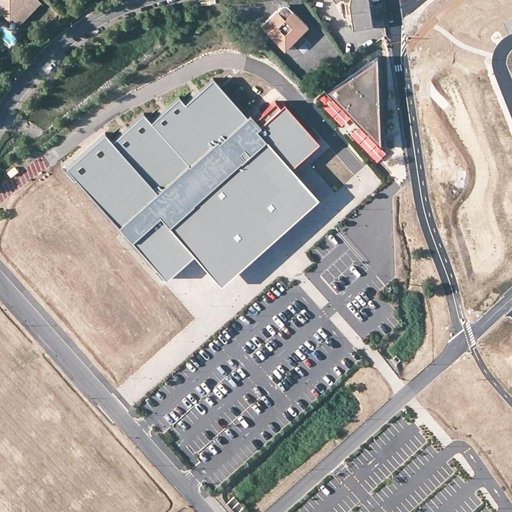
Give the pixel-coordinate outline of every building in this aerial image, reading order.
[(19,10),(12,17),(19,24),(41,1),(39,0),(0,0),(0,12),(1,12),(6,7),(16,7),(19,10)] [(332,0),(333,1),(333,0),(348,0),(348,8),(345,8),(346,18),(350,18),(351,22),(352,29),(371,26),(367,0),(332,0)] [(291,42),(300,34),(308,26),(286,5),(282,5),(261,26),(284,50),(291,42)] [(9,19),(12,17),(19,10),(16,7),(6,7),(1,12),(9,19)] [(306,40),(300,34),(291,42),(297,48),(306,40)] [(377,56),(325,91),(380,148),(377,56)] [(245,118),(211,79),(184,103),(178,96),(150,122),(141,112),(110,139),(103,131),(65,164),(161,277),(190,251),(219,283),(265,242),(315,198),(290,169),(317,145),(281,105),(278,108),(273,102),(255,117),(252,120),(248,116),(245,118)] [(15,167),(7,172),(11,177),(18,171),(15,167)]
